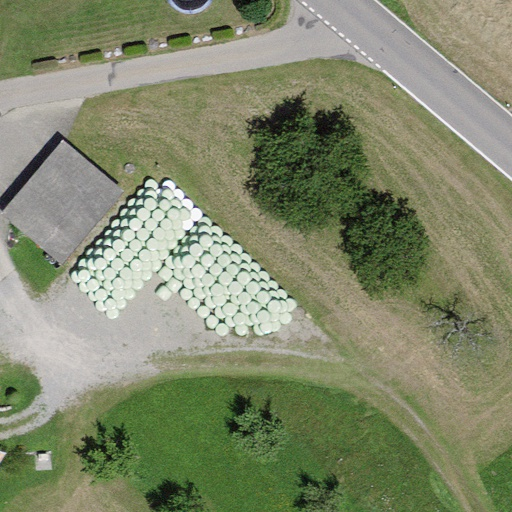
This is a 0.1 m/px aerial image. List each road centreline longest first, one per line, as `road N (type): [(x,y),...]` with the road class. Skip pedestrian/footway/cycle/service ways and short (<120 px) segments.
road 1 (unclassified): [(0,94),(190,60),(350,12)]
road 2 (tertiary): [(350,12),(511,150)]
